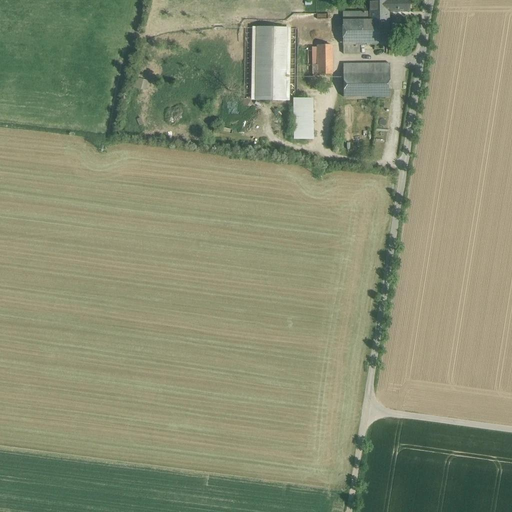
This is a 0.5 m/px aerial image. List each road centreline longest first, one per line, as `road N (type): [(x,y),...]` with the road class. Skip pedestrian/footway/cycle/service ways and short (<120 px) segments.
road 1 (track): [(437,0),(352,511)]
road 2 (track): [(511,426),(372,407)]
